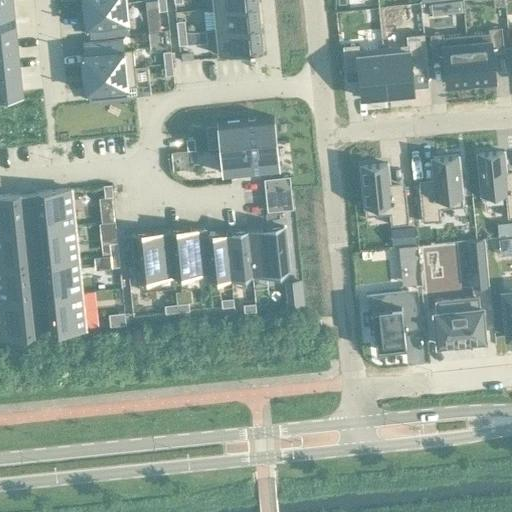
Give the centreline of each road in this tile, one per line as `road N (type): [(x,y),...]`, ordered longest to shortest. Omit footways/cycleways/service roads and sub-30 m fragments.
road 1 (residential): [(0,184),(150,168),(144,104),(319,80)]
road 2 (tertiary): [(0,486),(359,448)]
road 3 (tertiary): [(355,425),(0,459)]
road 4 (residential): [(325,136),(352,389)]
road 5 (residential): [(325,136),(511,117)]
road 6 (residential): [(511,371),(352,389)]
road 7 (tertiary): [(511,415),(355,425)]
road 8 (tertiary): [(359,448),(465,439),(511,426)]
road 9 (unknown): [(143,169),(146,196),(161,210),(244,203)]
